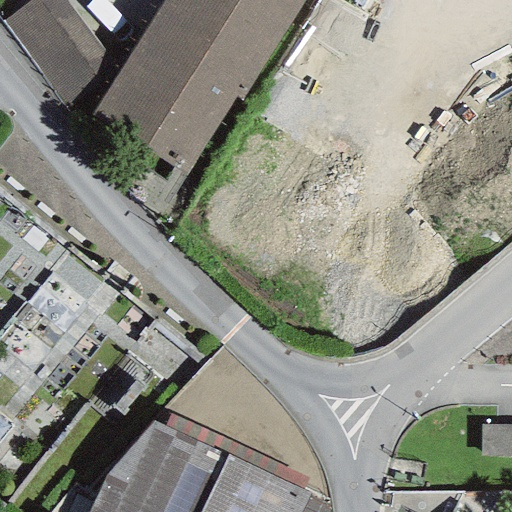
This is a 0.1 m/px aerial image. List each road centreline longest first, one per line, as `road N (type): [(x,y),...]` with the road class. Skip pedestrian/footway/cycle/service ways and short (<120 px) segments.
road 1 (residential): [(0,51),(331,397)]
road 2 (unclassified): [(331,397),(388,388),(511,281)]
road 3 (residential): [(331,397),(354,438),(364,483),(357,511)]
